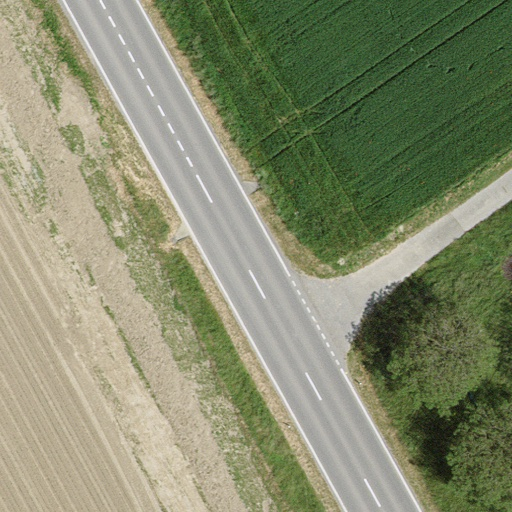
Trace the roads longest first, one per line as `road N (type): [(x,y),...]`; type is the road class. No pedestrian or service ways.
road 1 (secondary): [(385,511),(99,0)]
road 2 (track): [(511,176),(288,337)]
